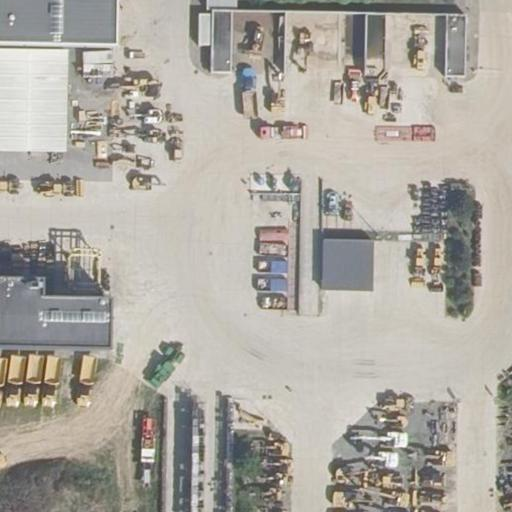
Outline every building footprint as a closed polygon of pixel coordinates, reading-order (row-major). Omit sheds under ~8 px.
[(0,0),(0,46),(114,47),(114,0),(0,0)] [(232,12),(212,11),(210,73),(230,74),(232,12)] [(383,61),(382,16),(364,16),(365,61),(383,61)] [(466,18),(446,18),(444,81),(464,81),(466,18)] [(322,240),(321,292),(371,293),(372,241),(322,240)] [(41,281),(0,280),(0,349),(107,352),(108,301),(40,300),(41,281)]
